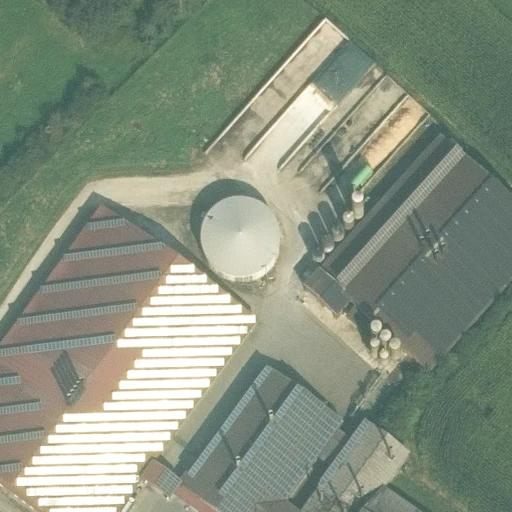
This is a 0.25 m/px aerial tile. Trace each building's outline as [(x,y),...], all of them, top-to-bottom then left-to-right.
[(278,167),(372,64),(326,21),(253,101),(261,109),(265,105),(280,118),(255,146),(278,167)] [(511,207),(440,142),(318,276),(304,292),(335,321),(350,305),(355,310),(346,320),(367,339),(377,329),(428,376),(511,283),(511,207)] [(277,258),(280,243),(276,228),(268,215),(255,207),(239,204),(224,207),(211,216),(203,229),(200,244),(203,259),(212,272),(225,280),(240,283),(256,280),(268,271),(277,258)] [(102,212),(0,350),(0,487),(33,511),(118,511),(256,324),(102,212)] [(341,427),(265,371),(179,489),(210,511),(304,511),(319,492),(346,511),(367,511),(383,492),(408,458),(366,427),(353,445),(337,433),(341,427)] [(304,511),(346,511),(319,492),(304,511)] [(411,511),(383,492),(367,511),(411,511)]
